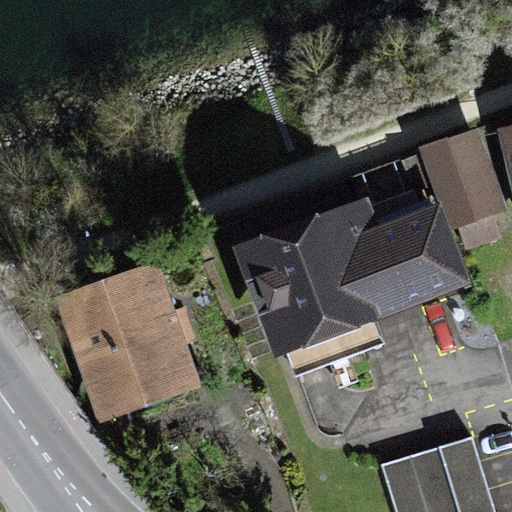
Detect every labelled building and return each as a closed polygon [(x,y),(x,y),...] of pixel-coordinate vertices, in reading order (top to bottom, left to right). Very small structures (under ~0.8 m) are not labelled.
[(511,138),(488,146),(511,218),(511,138)] [(467,143),(435,153),(462,241),(494,232),(467,143)] [(350,216),(247,253),(290,376),(381,344),(373,320),(467,287),(446,225),(387,245),(381,228),(357,237),(350,216)] [(159,262),(55,298),(98,424),(202,388),(159,262)] [(475,511),(457,451),(371,478),(381,511),(475,511)]
